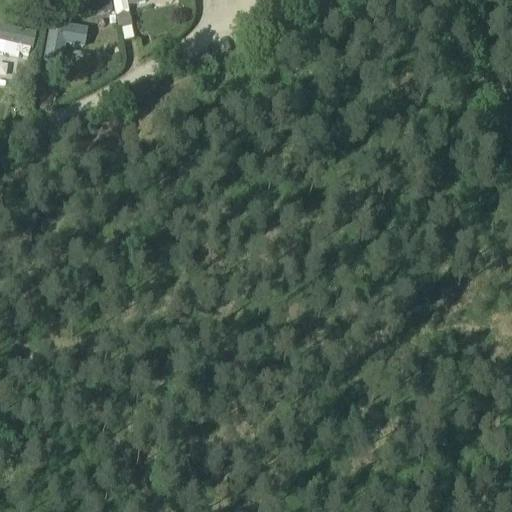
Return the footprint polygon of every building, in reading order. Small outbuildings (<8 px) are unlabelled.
[(110,0),(91,3),(93,18),(113,15),(110,0)] [(35,13),(36,4),(20,3),(19,12),(35,13)] [(51,26),(43,65),(62,68),(66,48),(84,51),(88,33),(51,26)] [(0,29),(0,45),(17,50),(28,52),(32,53),(33,53),(36,38),(0,29)] [(0,68),(0,91),(10,93),(12,70),(0,68)]
